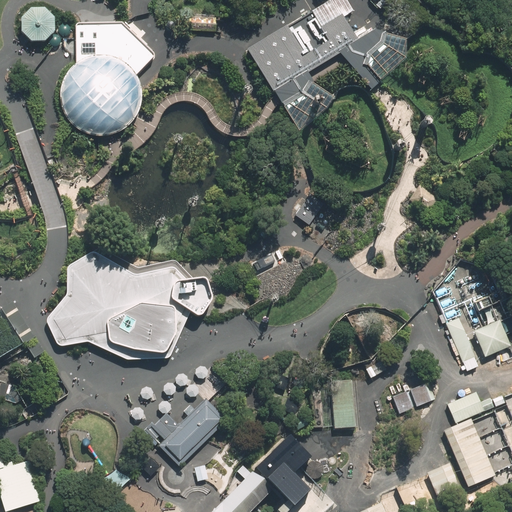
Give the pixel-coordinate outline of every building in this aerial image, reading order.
[(350,0),(327,0),(244,47),(276,98),(281,104),(298,132),(325,108),(334,96),(312,80),(310,75),(308,71),(337,51),(342,57),(371,89),(375,85),(379,80),(403,54),(406,38),(375,27),(358,37),(347,21),(359,12),(350,0)] [(381,8),(382,9),(384,10),(386,10),(388,9),(390,8),(391,6),(391,4),(391,2),(390,0),(389,0),(380,0),(380,1),(379,2),(379,4),(380,6),(381,8)] [(44,5),(29,6),(20,15),(21,30),(31,40),(44,40),(54,30),(53,13),(44,5)] [(217,16),(191,14),(190,29),(216,31),(217,16)] [(76,23),(76,63),(87,56),(100,53),(113,55),(125,60),(135,69),(136,73),(154,55),(155,53),(154,52),(122,21),(76,23)] [(69,30),(70,28),(69,26),(69,25),(67,24),(66,23),(64,23),(63,23),(61,24),(60,25),(60,27),(59,28),(60,30),(61,31),(62,32),(64,33),(66,33),(67,32),(69,31),(69,30)] [(61,42),(61,40),(61,38),(60,37),(58,36),(57,35),(55,35),(54,35),(52,36),(51,37),(51,39),(51,40),(51,42),(52,43),(53,44),(55,45),(57,45),(58,44),(60,43),(61,42)] [(239,64),(232,51),(221,57),(229,70),(239,64)] [(124,127),(134,119),(140,107),(143,94),(142,88),(141,81),(136,73),(135,69),(125,60),(113,55),(100,53),(87,56),(76,63),(68,74),(63,86),(63,99),(67,112),(75,122),(86,129),(98,133),(111,132),(124,127)] [(221,95),(188,88),(184,102),(212,109),(233,123),(242,109),(221,95)] [(377,125),(372,131),(363,141),(374,151),(376,165),(397,164),(407,153),(402,149),(424,123),(405,107),(400,94),(384,91),(372,106),(372,121),(377,125)] [(354,133),(362,122),(352,113),(343,124),(354,133)] [(339,164),(340,134),(317,133),(315,164),(339,164)] [(441,198),(421,184),(410,199),(421,207),(430,213),(441,198)] [(308,191),(295,213),(310,223),(324,201),(308,191)] [(50,313),(48,320),(58,343),(64,344),(89,340),(119,354),(128,358),(167,356),(171,354),(190,310),(196,315),(200,313),(211,297),(206,280),(201,278),(184,279),(173,269),(137,273),(93,250),(68,264),(67,293),(50,313)] [(257,269),(275,259),(271,252),(253,262),(257,269)] [(287,281),(278,268),(260,280),(266,288),(276,280),(279,284),(249,307),(260,322),(284,325),(285,307),(300,293),(290,279),(287,281)] [(476,301),(480,309),(494,303),(491,295),(476,301)] [(14,300),(1,307),(24,344),(36,336),(14,300)] [(464,362),(468,371),(479,366),(475,357),(476,357),(459,317),(447,323),(463,362),(464,362)] [(475,330),(486,356),(511,345),(511,344),(501,319),(475,330)] [(367,368),(371,376),(387,367),(383,359),(367,368)] [(355,424),(351,377),(330,379),(334,426),(355,424)] [(418,405),(435,400),(429,384),(413,389),(418,405)] [(393,397),(400,414),(414,409),(407,391),(393,397)] [(479,403),(475,393),(447,405),(455,424),(494,408),(490,399),(479,403)] [(168,409),(142,433),(156,446),(158,445),(179,468),(209,442),(231,421),(223,412),(213,401),(207,395),(179,421),(168,409)] [(493,399),(496,407),(506,403),(503,395),(493,399)] [(294,420),(299,429),(309,423),(303,414),(294,420)] [(478,437),(470,419),(443,431),(460,471),(467,487),(495,476),(493,472),(486,455),(478,437)] [(297,503),(313,487),(297,470),(314,453),(294,433),(260,466),(297,503)] [(0,487),(7,510),(41,500),(29,460),(6,467),(0,447),(0,487)] [(143,466),(151,475),(161,466),(152,457),(143,466)] [(308,474),(310,476),(312,478),(316,478),(319,478),(322,476),(324,474),(325,471),(325,468),(324,465),(322,462),(319,461),(316,460),(314,460),(311,461),(309,463),(307,465),(307,468),(307,471),(308,474)] [(428,475),(437,496),(459,487),(453,473),(449,463),(427,472),(428,475)] [(209,478),(206,465),(195,467),(198,481),(209,478)] [(108,476),(103,478),(107,482),(111,487),(115,493),(117,498),(120,491),(124,484),(128,480),(133,476),(127,476),(123,473),(117,469),(115,470),(112,473),(110,475),(108,476)] [(211,511),(251,511),(272,491),(251,471),(211,511)] [(361,511),(386,511),(382,503),(379,504),(361,511)]
